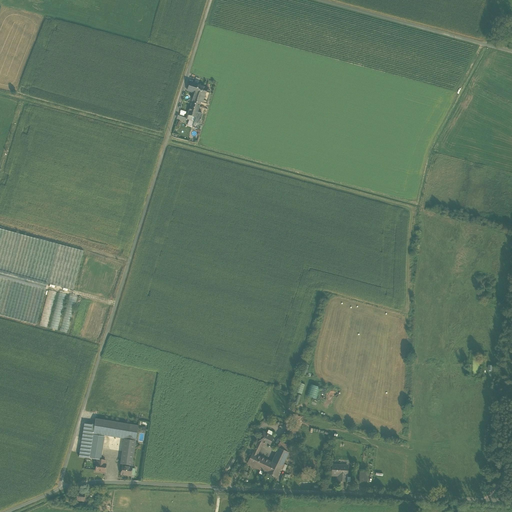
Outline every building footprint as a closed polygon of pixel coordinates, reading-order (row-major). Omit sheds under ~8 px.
[(75,12),(77,7),(63,2),(61,7),(75,12)] [(197,85),(192,83),(189,91),(195,93),(197,85)] [(202,102),(206,92),(204,92),(206,88),(197,85),(195,93),(197,94),(195,99),(193,99),(191,104),(199,107),(200,102),(201,102),(202,102)] [(199,107),(191,104),(187,115),(188,115),(196,118),(200,120),(202,114),(197,113),(199,107)] [(83,251),(0,229),(0,270),(47,283),(73,290),(83,251)] [(47,283),(0,270),(0,277),(8,280),(45,290),(47,283)] [(0,310),(8,280),(0,277),(0,310)] [(45,290),(8,280),(0,310),(0,315),(36,325),(45,290)] [(55,292),(48,290),(39,326),(46,328),(55,292)] [(66,295),(59,294),(50,328),(57,330),(66,295)] [(77,298),(68,296),(59,331),(68,333),(77,298)] [(304,386),(298,383),(295,392),(301,394),(304,386)] [(319,388),(310,385),(306,396),(315,399),(319,388)] [(301,418),(296,416),(294,421),(290,433),(295,434),(301,418)] [(138,426),(95,419),(94,425),(93,435),(104,437),(104,436),(124,439),(123,439),(123,440),(124,440),(135,441),(136,441),(138,426)] [(94,425),(84,423),(84,424),(79,457),(78,457),(89,459),(89,454),(93,435),(94,425)] [(267,434),(263,432),(258,442),(262,444),(269,447),(273,437),(267,434)] [(104,437),(93,435),(89,454),(101,455),(104,437)] [(135,441),(124,440),(120,464),(122,464),(132,466),(135,441)] [(258,442),(252,454),(256,456),(262,444),(258,442)] [(291,448),(280,442),(279,444),(277,448),(278,448),(288,453),(291,448)] [(288,453),(278,448),(271,462),(271,463),(266,473),(276,478),(279,473),(280,473),(280,472),(279,471),(288,453)] [(256,456),(252,454),(248,464),(256,468),(261,458),(256,456)] [(271,463),(261,458),(256,468),(266,473),(271,463)] [(100,460),(97,459),(97,460),(95,471),(105,472),(106,465),(104,465),(105,460),(100,460)] [(222,475),(226,477),(231,466),(227,464),(222,475)] [(347,466),(332,465),(332,476),(337,476),(340,476),(340,482),(346,482),(346,477),(347,466)] [(131,468),(122,466),(121,475),(130,476),(131,475),(132,469),(132,468),(131,468)] [(85,494),(75,492),(74,501),(84,502),(85,494)]
